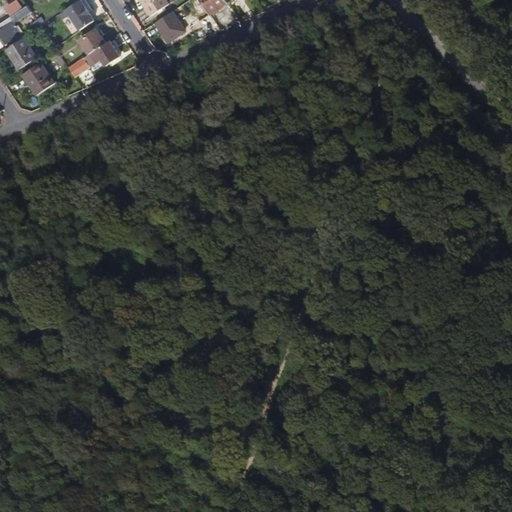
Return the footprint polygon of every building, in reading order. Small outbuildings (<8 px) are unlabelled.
[(140,0),(152,18),(170,6),(166,0),(140,0)] [(229,4),(226,0),(201,0),(211,15),(229,4)] [(12,18),(24,10),(19,1),(6,9),(12,18)] [(96,22),(82,1),(66,12),(71,19),(73,18),(82,31),(96,22)] [(0,49),(23,34),(17,24),(32,13),(28,7),(24,10),(12,18),(0,25),(0,32),(3,37),(0,39),(0,49)] [(187,32),(174,12),(158,24),(170,43),(187,32)] [(38,21),(27,28),(31,35),(42,28),(38,21)] [(108,46),(99,31),(83,41),(93,56),(108,46)] [(39,58),(26,38),(8,50),(21,70),(39,58)] [(108,68),(123,58),(113,43),(108,46),(93,56),(79,66),(71,71),(76,79),(94,68),(103,61),(106,66),(108,68)] [(61,57),(57,60),(63,68),(67,65),(61,57)] [(96,72),(106,66),(103,61),(94,68),(96,72)] [(76,62),(68,67),(71,71),(79,66),(76,62)] [(58,89),(41,64),(24,75),(35,93),(38,91),(43,98),(58,89)]
